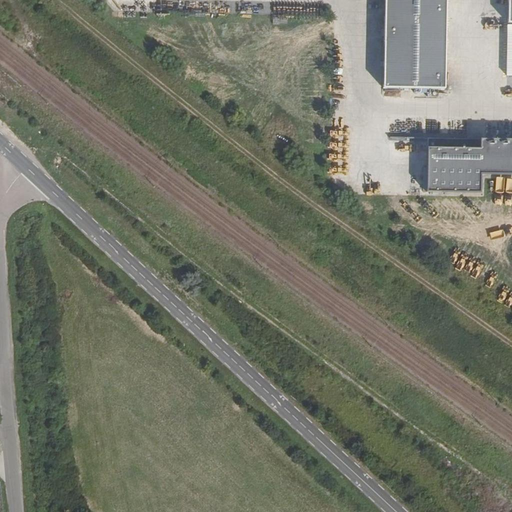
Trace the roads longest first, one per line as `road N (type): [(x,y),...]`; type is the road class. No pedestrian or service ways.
road 1 (unclassified): [(26,169),(396,511)]
road 2 (unclassified): [(0,308),(16,466)]
